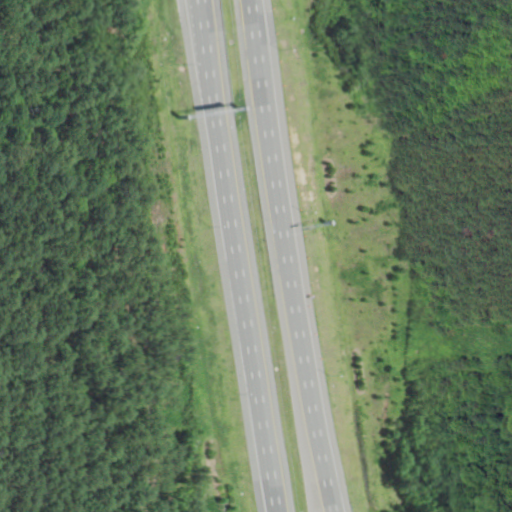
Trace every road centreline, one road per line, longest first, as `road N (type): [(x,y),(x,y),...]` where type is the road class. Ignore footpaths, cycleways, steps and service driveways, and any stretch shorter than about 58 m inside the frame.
road 1 (motorway): [(205,0),(280,511)]
road 2 (motorway): [(305,333),(256,0)]
road 3 (motorway): [(341,511),(305,333)]
